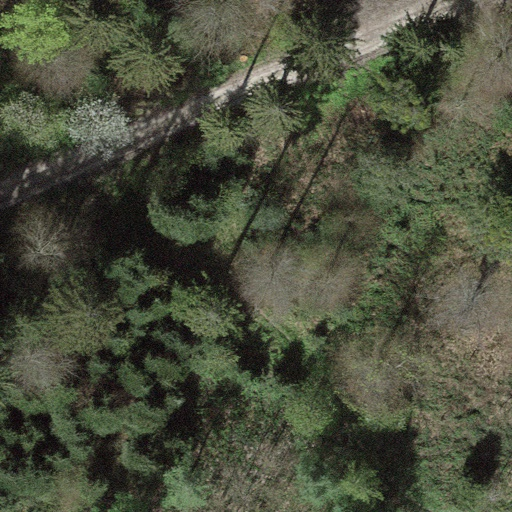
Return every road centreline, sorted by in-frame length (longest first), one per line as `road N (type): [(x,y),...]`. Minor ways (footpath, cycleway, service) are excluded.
road 1 (track): [(63,150),(425,511)]
road 2 (track): [(0,182),(390,0)]
